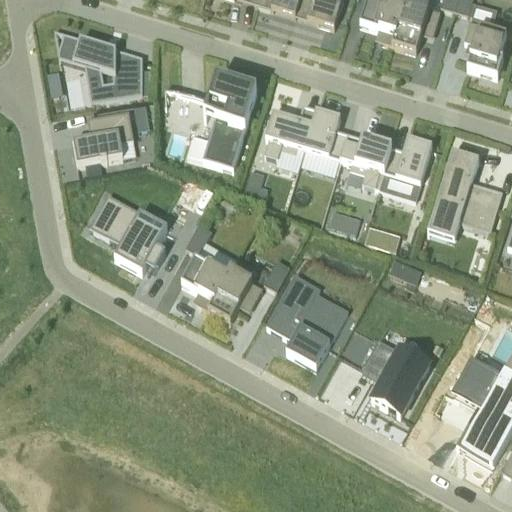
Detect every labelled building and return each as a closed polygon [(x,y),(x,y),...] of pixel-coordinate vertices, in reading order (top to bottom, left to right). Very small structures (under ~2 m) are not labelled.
[(218,0),(235,5),(255,11),(257,5),(258,0),(218,0)] [(258,0),(257,5),(255,11),(273,17),(294,23),(295,23),(296,17),(301,0),(258,0)] [(301,0),(296,17),(295,23),(316,30),(334,35),(344,0),(301,0)] [(444,0),(440,15),(454,19),(459,0),(444,0)] [(459,0),(454,19),(468,23),(472,9),(474,0),(459,0)] [(368,5),(360,32),(378,38),(383,39),(380,49),(384,50),(392,53),(405,10),(386,4),(384,10),(369,5),(368,5)] [(405,10),(392,53),(416,60),(422,41),(433,45),(434,40),(440,20),(405,10)] [(497,29),(501,17),(481,11),(477,24),(497,29)] [(470,30),(464,49),(468,51),(474,52),(471,61),(467,75),(497,85),(503,66),(499,65),(506,41),(491,37),(470,30)] [(59,57),(58,60),(59,66),(61,66),(85,74),(100,78),(113,82),(113,90),(103,92),(88,95),(91,110),(142,102),(142,66),(64,42),(63,43),(59,57)] [(203,168),(234,177),(257,100),(216,88),(209,111),(176,100),(168,128),(201,138),(204,126),(215,129),(203,168)] [(134,115),(136,124),(147,122),(146,112),(134,115)] [(270,147),(265,163),(277,166),(280,157),(296,162),(298,155),(306,158),(318,119),(303,114),(299,128),(273,120),(266,145),(270,147)] [(318,119),(306,158),(345,170),(352,144),(336,139),(340,125),(318,119)] [(91,146),(73,149),(77,173),(101,169),(101,170),(108,169),(107,168),(123,165),(120,150),(133,148),(128,120),(88,127),(91,146)] [(352,144),(345,170),(352,172),(350,178),(366,183),(363,192),(379,197),(384,181),(392,156),(352,144)] [(392,156),(379,197),(415,208),(420,192),(432,153),(407,146),(403,160),(392,156)] [(452,160),(427,241),(429,241),(454,249),(460,231),(490,240),(503,200),(472,191),(479,168),(452,160)] [(268,196),(261,194),(248,190),(244,202),(264,209),(268,196)] [(103,212),(90,236),(121,253),(115,266),(142,281),(146,274),(155,279),(166,260),(157,255),(167,236),(140,220),(135,229),(103,212)] [(344,239),(355,243),(360,227),(348,224),(344,239)] [(199,232),(186,256),(199,263),(206,250),(212,240),(199,232)] [(195,266),(181,291),(198,300),(203,303),(198,312),(209,318),(230,279),(213,269),(210,275),(196,267),(195,266)] [(277,268),(264,291),(277,299),(289,275),(277,268)] [(230,279),(209,318),(230,330),(240,314),(242,308),(253,314),(263,296),(230,279)] [(295,283),(266,334),(286,345),(288,342),(294,345),(292,349),(286,360),(316,377),(348,319),(347,319),(339,332),(310,316),(317,302),(320,297),(295,283)] [(378,347),(362,375),(383,387),(371,408),(400,424),(429,372),(400,356),(399,358),(378,347)] [(465,440),(457,455),(492,475),(511,439),(511,394),(472,372),(457,398),(486,414),(470,443),(465,440)] [(511,485),(511,459),(501,479),(511,485)]
